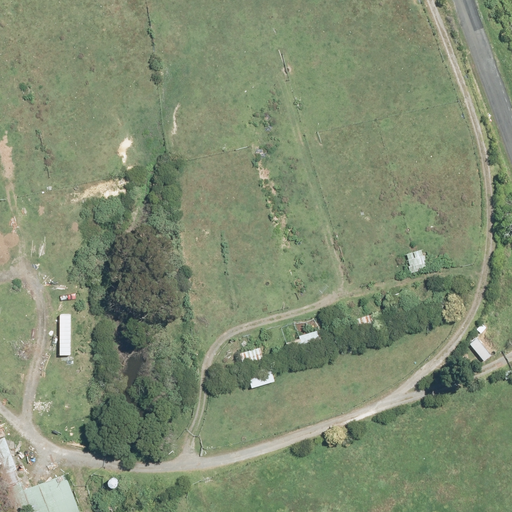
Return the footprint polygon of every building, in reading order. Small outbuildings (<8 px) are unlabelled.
[(426,250),(407,255),(411,275),(430,270),(426,250)] [(404,293),(393,296),(398,311),(410,307),(404,293)] [(377,314),(357,319),(361,332),(380,326),(377,314)] [(302,338),(287,343),(290,351),(325,339),(321,329),(301,336),(302,338)] [(263,346),(242,353),(246,366),(267,359),(263,346)] [(275,372),(251,378),(255,390),(278,383),(275,372)] [(6,438),(0,440),(0,463),(10,486),(25,480),(6,438)] [(83,511),(67,472),(27,488),(25,483),(6,491),(14,511),(83,511)]
